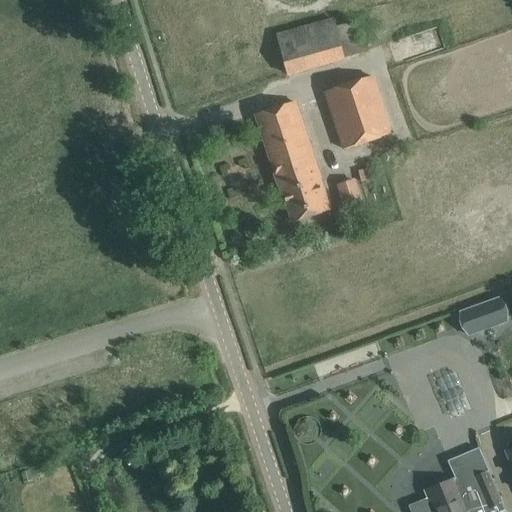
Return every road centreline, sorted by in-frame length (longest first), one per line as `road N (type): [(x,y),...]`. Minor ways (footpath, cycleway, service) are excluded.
road 1 (unclassified): [(119,0),(215,312),(287,511)]
road 2 (unknown): [(215,312),(0,371)]
